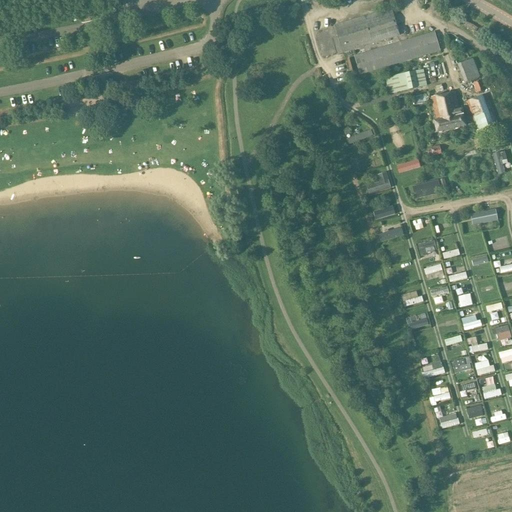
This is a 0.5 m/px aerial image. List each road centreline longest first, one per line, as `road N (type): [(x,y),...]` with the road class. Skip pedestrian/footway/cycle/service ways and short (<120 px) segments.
road 1 (track): [(303,0),(320,64),(338,99),(374,126),(402,212),(511,192)]
road 2 (track): [(467,435),(402,212)]
road 3 (track): [(511,417),(449,204)]
road 4 (track): [(511,81),(485,51),(393,3)]
